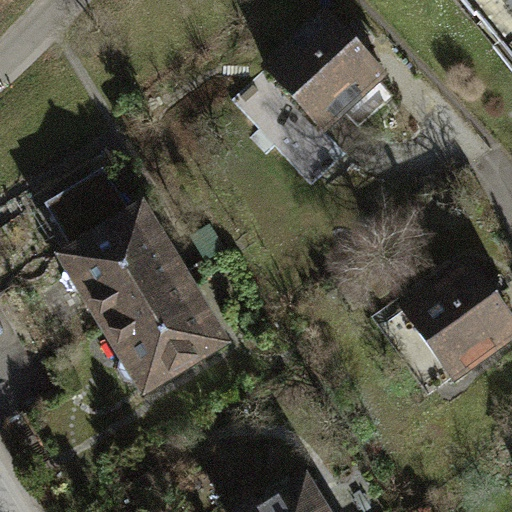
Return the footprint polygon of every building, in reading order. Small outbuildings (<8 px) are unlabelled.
[(511,0),(460,0),(498,44),(508,36),(511,40),(511,0)] [(315,130),(374,75),(319,15),(259,69),(315,130)] [(106,322),(180,276),(140,212),(128,220),(104,183),(55,212),(79,248),(65,256),(69,264),(63,275),(69,289),(86,289),(106,322)] [(404,310),(453,376),(511,332),(511,321),(468,262),(404,310)] [(221,340),(180,276),(106,322),(125,352),(118,363),(125,377),(140,381),(144,388),(221,340)] [(322,511),(303,479),(249,511),(322,511)]
